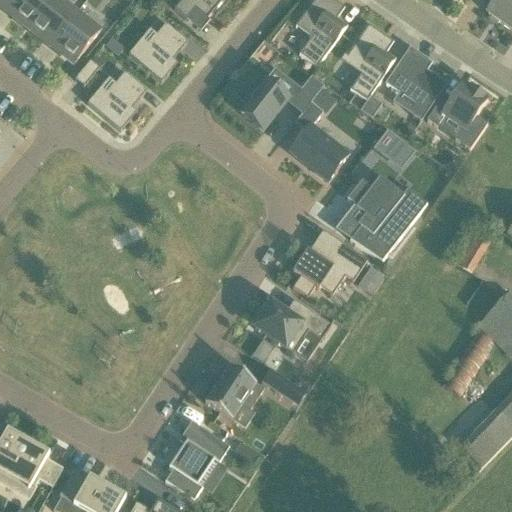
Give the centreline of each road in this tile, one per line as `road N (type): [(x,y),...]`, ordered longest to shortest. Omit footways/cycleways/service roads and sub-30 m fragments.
road 1 (residential): [(179,120),(262,186),(278,205),(278,232),(143,434),(123,449),(97,445),(0,388)]
road 2 (residential): [(179,120),(277,0)]
road 3 (residential): [(56,125),(113,162),(149,159),(179,120)]
road 4 (residential): [(511,72),(394,0)]
